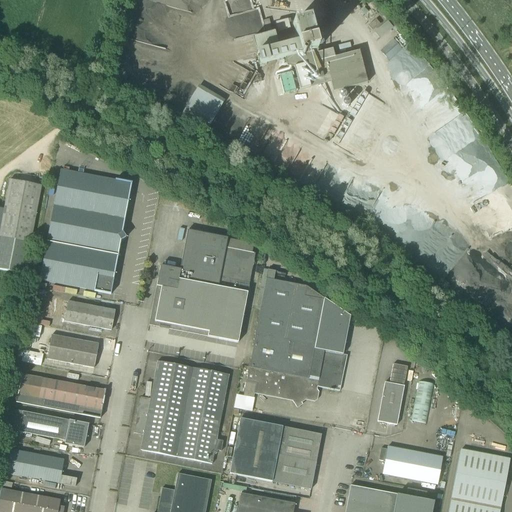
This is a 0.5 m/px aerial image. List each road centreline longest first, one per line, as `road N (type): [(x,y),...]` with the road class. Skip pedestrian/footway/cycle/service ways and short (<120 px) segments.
road 1 (unclassified): [(94,511),(131,311)]
road 2 (secondary): [(423,0),(511,120)]
